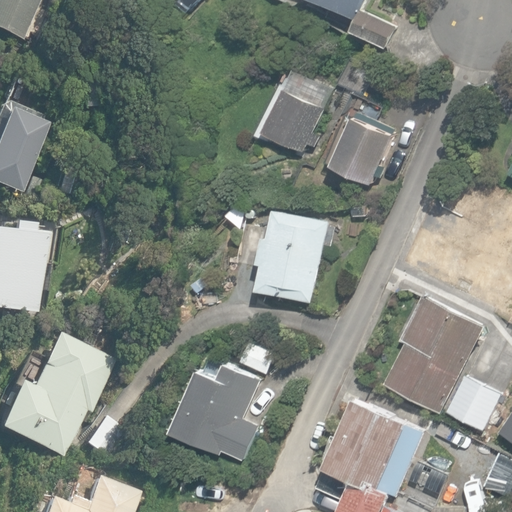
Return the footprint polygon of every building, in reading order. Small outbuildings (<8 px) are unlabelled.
[(0,0),(0,30),(20,39),(37,0),(0,0)] [(323,0),(360,19),(354,29),(390,47),(401,26),(367,8),(371,0),(323,0)] [(269,130),(308,150),(312,141),(317,144),(322,134),(317,131),(330,106),(291,86),(269,130)] [(45,115),(5,102),(0,105),(0,184),(19,191),(45,115)] [(337,163),(377,181),(381,173),(384,175),(389,165),(385,163),(399,133),(397,132),(399,127),(363,110),(360,115),(359,115),(337,163)] [(511,196),(481,180),(463,216),(482,226),(476,238),(482,241),(476,255),(435,234),(418,269),(496,308),(497,307),(503,310),(511,303),(511,269),(507,267),(511,257),(511,196)] [(261,289),(316,301),(324,267),(328,268),(331,254),(327,253),(334,220),(280,208),(274,236),(269,235),(262,264),(267,265),(261,289)] [(0,306),(36,311),(39,288),(48,289),(51,263),(42,262),(46,231),(30,229),(31,222),(10,219),(9,228),(0,226),(0,306)] [(388,382),(443,410),(489,324),(429,292),(404,339),(410,341),(388,382)] [(0,407),(0,426),(65,455),(85,410),(90,412),(113,359),(51,331),(28,384),(12,379),(0,407)] [(227,449),(248,458),(263,423),(248,416),(265,378),(228,362),(222,376),(204,368),(176,430),(225,452),(227,449)] [(450,410),(487,428),(506,392),(469,373),(450,410)] [(342,511),(386,511),(395,493),(400,495),(427,431),(413,425),(415,421),(358,397),(329,465),(357,477),(342,511)] [(83,440),(106,456),(125,429),(102,414),(83,440)] [(511,460),(503,479),(511,482),(511,460)] [(132,511),(141,490),(95,473),(86,499),(66,492),(63,501),(44,494),(37,511),(132,511)]
